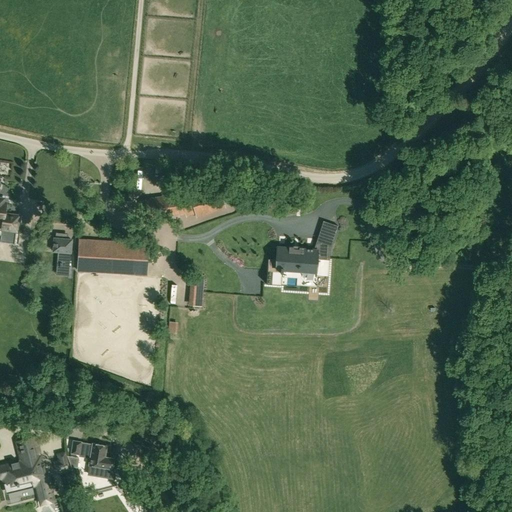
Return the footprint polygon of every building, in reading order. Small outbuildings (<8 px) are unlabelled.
[(225,182),(174,201),(173,195),(145,199),(148,219),(170,216),(169,209),(177,208),(177,209),(183,207),(186,215),(195,212),(196,216),(224,206),(220,194),(228,191),(225,182)] [(0,235),(1,236),(2,229),(16,231),(18,217),(4,215),(5,204),(3,204),(3,203),(3,202),(3,201),(2,201),(2,200),(1,200),(1,199),(0,199),(0,198),(0,235)] [(234,222),(230,233),(253,242),(257,229),(248,226),(249,221),(236,217),(234,222)] [(54,238),(53,251),(57,252),(56,275),(68,276),(69,253),(71,239),(71,238),(67,238),(67,234),(56,233),(56,237),(54,237),(54,238)] [(263,254),(265,243),(225,235),(223,246),(237,249),(236,253),(250,256),(250,252),(263,254)] [(275,248),(277,249),(276,260),(268,259),(266,284),(281,285),(281,284),(298,285),(298,280),(321,281),(322,260),(329,260),(330,250),(332,243),(331,243),(330,246),(317,242),(318,238),(317,238),(313,250),(303,249),(303,248),(298,247),(298,249),(293,249),(293,247),(288,246),(288,248),(276,247),(275,248)] [(149,244),(79,240),(77,270),(147,274),(149,244)] [(60,277),(58,283),(77,288),(78,282),(60,277)] [(381,296),(381,286),(372,286),(372,296),(381,296)] [(36,438),(17,443),(21,457),(23,456),(24,461),(0,466),(0,477),(0,478),(1,478),(2,478),(3,478),(7,492),(36,485),(38,492),(49,489),(46,476),(42,477),(36,453),(40,452),(36,438)] [(92,443),(92,444),(92,445),(82,443),(73,441),(71,453),(90,456),(89,465),(113,469),(114,459),(105,457),(107,446),(92,443)] [(60,469),(60,470),(68,468),(67,464),(67,463),(67,462),(65,453),(58,455),(59,461),(55,463),(56,469),(60,469)] [(68,457),(70,467),(77,468),(79,459),(68,457)] [(137,477),(130,465),(118,473),(125,485),(137,477)] [(47,511),(60,511),(52,497),(42,502),(47,511)]
